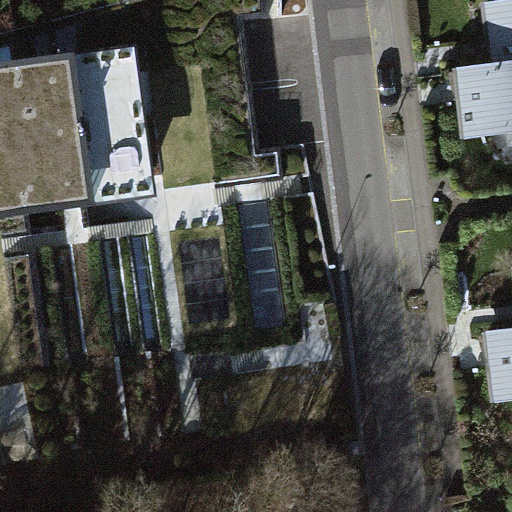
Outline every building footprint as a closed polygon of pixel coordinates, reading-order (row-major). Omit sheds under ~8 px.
[(511,0),(474,0),(480,62),(511,59),(511,0)] [(136,47),(0,67),(0,218),(158,195),(136,47)] [(511,128),(511,59),(480,62),(444,64),(449,133),(511,128)] [(270,207),(279,243),(248,251),(273,350),(310,341),(302,313),(341,303),(314,196),(270,207)] [(194,411),(247,407),(238,284),(185,288),(194,411)] [(511,385),(511,320),(510,321),(482,322),(486,387),(511,385)]
